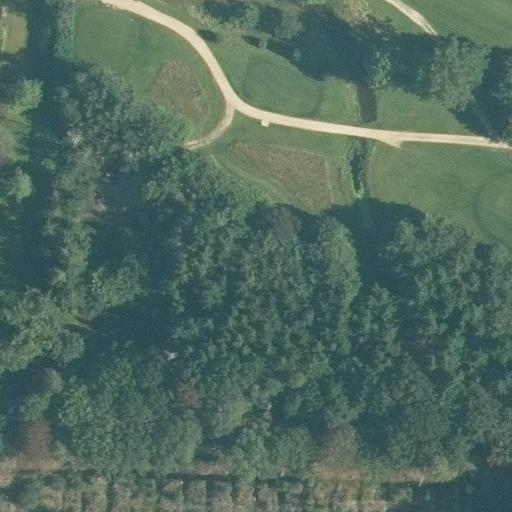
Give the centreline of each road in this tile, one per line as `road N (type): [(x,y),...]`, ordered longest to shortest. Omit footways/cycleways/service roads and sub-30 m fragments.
road 1 (track): [(511,437),(0,421)]
road 2 (unknown): [(489,141),(273,118),(226,90),(199,39),(131,0)]
